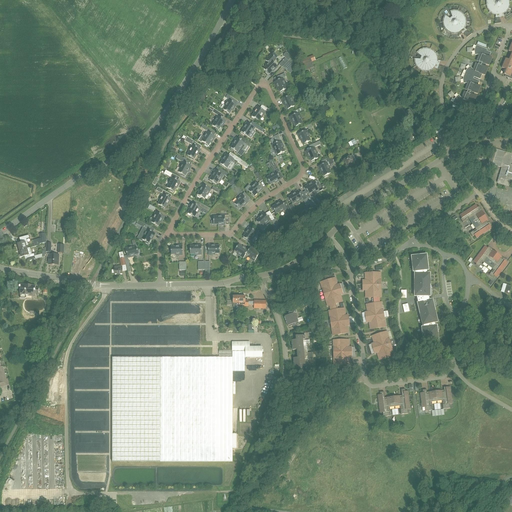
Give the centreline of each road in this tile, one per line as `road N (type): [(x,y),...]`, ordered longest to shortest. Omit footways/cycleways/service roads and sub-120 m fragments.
road 1 (unknown): [(241,493),(71,491),(66,361),(114,285)]
road 2 (residential): [(166,235),(262,85),(302,174),(225,234)]
road 3 (unclassified): [(0,233),(146,133),(181,91),(232,0)]
road 4 (unclassified): [(257,277),(295,263),(360,208),(451,154)]
road 5 (unknown): [(208,284),(212,339),(266,346),(266,371),(246,401)]
road 6 (track): [(239,501),(284,377)]
